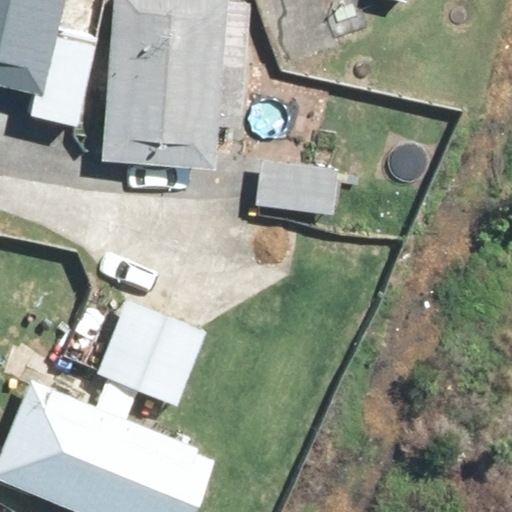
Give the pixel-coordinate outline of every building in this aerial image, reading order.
[(0,0),(0,87),(32,94),(53,0),(0,0)] [(106,0),(93,157),(202,166),(216,0),(106,0)] [(335,166),(250,153),(242,208),(326,220),(335,166)] [(198,324),(120,298),(95,376),(172,401),(198,324)] [(26,385),(0,449),(0,482),(73,511),(180,511),(203,458),(26,385)]
